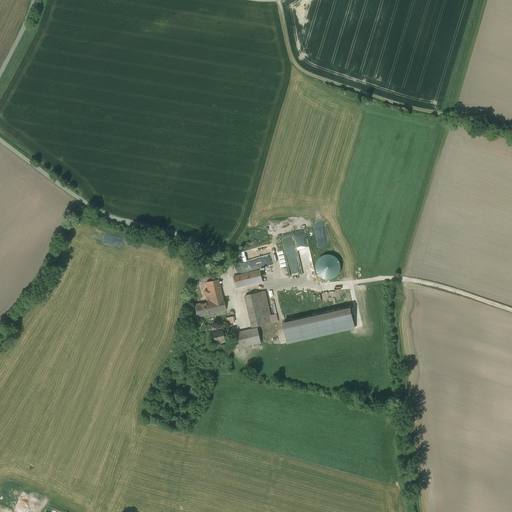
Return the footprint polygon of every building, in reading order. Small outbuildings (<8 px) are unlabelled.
[(282,236),(287,255),(298,252),(292,233),(282,236)] [(321,255),(319,275),(341,277),(342,257),(321,255)] [(260,270),(233,277),(235,287),(263,281),(260,270)] [(218,280),(206,283),(207,290),(204,290),(205,296),(209,295),(210,301),(223,298),(218,280)] [(265,291),(245,296),(252,327),(272,322),(265,291)] [(210,301),(194,305),(197,317),(225,311),(223,298),(210,301)] [(286,322),(291,343),(357,329),(356,324),(352,325),(351,323),(354,323),(354,321),(358,321),(356,307),(315,316),(315,312),(298,315),(299,320),(286,322)] [(257,328),(233,334),(237,349),(261,343),(257,328)] [(222,331),(212,333),(215,342),(224,340),(222,331)]
